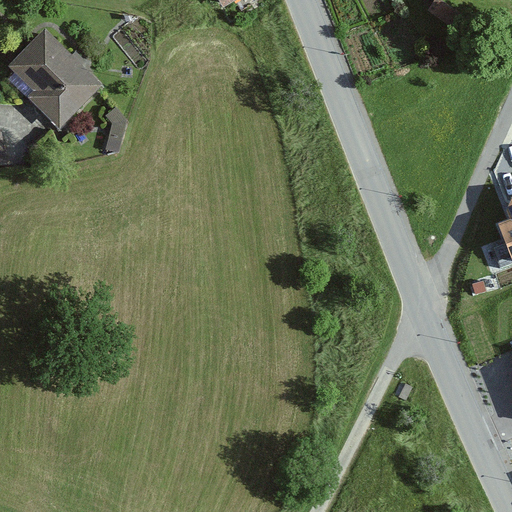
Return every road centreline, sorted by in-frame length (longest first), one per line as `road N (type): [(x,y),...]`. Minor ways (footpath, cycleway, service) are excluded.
road 1 (tertiary): [(511,505),(425,313),(311,0)]
road 2 (track): [(425,313),(321,511)]
